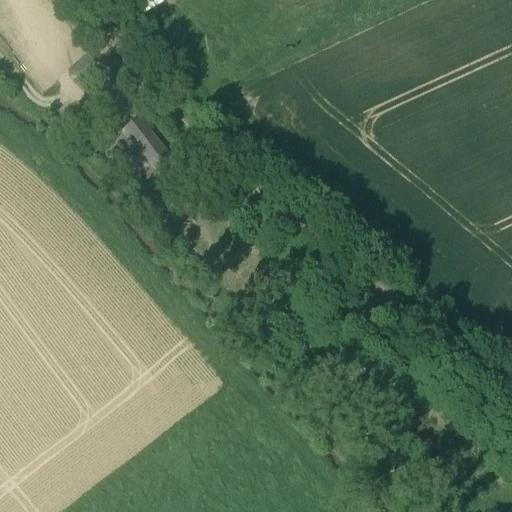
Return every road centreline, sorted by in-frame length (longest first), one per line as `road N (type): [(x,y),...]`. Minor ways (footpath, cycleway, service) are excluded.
road 1 (track): [(87,0),(185,143),(511,411)]
road 2 (track): [(0,62),(58,106),(100,102),(134,76)]
